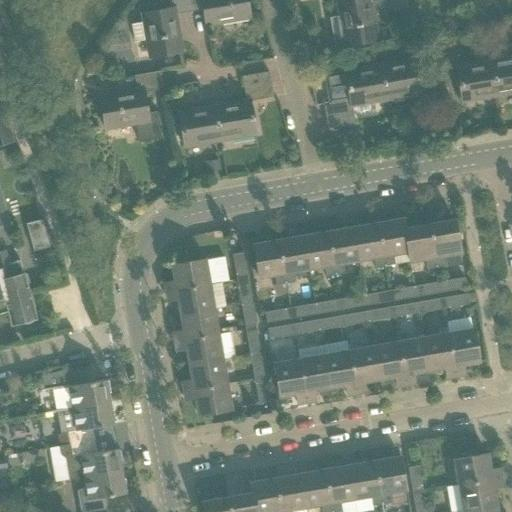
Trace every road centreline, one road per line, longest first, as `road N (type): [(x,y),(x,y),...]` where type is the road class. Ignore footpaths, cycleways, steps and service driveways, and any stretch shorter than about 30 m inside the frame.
road 1 (residential): [(162,462),(511,401)]
road 2 (residential): [(136,329),(131,275),(163,223),(321,192)]
road 3 (unknown): [(87,341),(0,79)]
road 4 (residential): [(321,192),(275,0)]
road 5 (residential): [(321,192),(502,160)]
road 6 (residential): [(0,362),(136,329)]
road 7 (residential): [(162,462),(136,329)]
